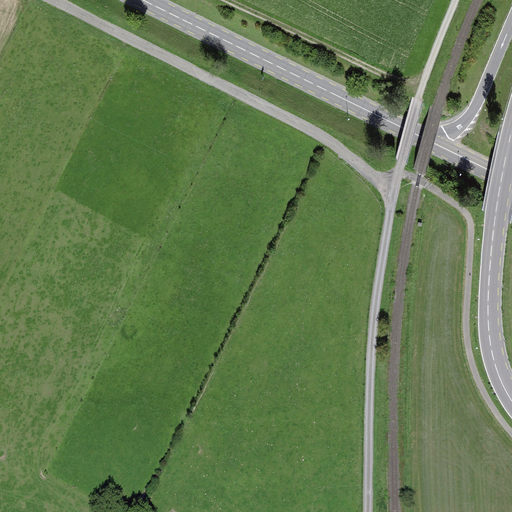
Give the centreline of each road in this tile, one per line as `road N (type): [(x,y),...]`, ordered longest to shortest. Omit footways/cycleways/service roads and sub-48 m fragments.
road 1 (track): [(392,185),(371,360),(367,511)]
road 2 (primary): [(431,141),(146,0)]
road 3 (secondary): [(511,399),(496,367),(488,311),(511,133)]
road 4 (track): [(225,0),(388,77),(425,78)]
road 5 (track): [(392,185),(456,0)]
road 6 (secondary): [(511,25),(476,106),(458,128),(431,141)]
